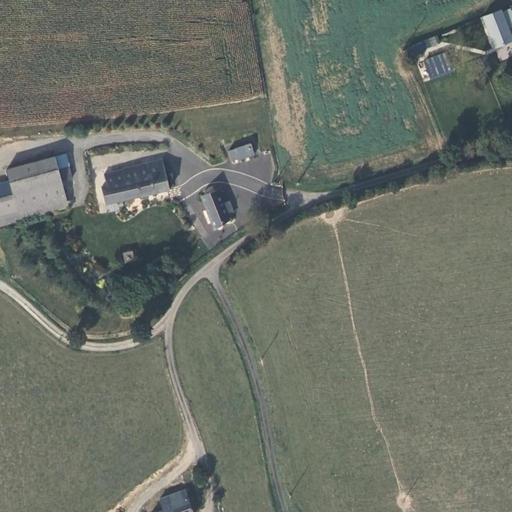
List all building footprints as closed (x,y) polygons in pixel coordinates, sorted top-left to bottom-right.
[(511,8),(503,12),(509,31),(511,30),(511,8)] [(511,40),(511,34),(511,30),(509,31),(503,12),(486,18),(496,45),(511,40)] [(425,46),(438,44),(437,37),(424,39),(425,46)] [(511,44),(496,52),(500,61),(511,55),(511,44)] [(447,53),(424,58),(428,78),(452,73),(447,53)] [(256,157),(251,144),(229,151),(232,164),(256,157)] [(0,220),(66,203),(61,181),(58,169),(55,157),(6,169),(13,194),(0,196),(0,220)] [(167,189),(161,159),(119,168),(119,169),(121,181),(104,185),(98,186),(102,204),(167,189)] [(67,167),(58,169),(61,181),(71,179),(67,167)] [(102,173),(104,185),(121,181),(119,169),(102,173)] [(203,192),(211,225),(228,218),(220,187),(203,192)] [(132,250),(122,252),(125,262),(135,260),(132,250)] [(191,511),(185,491),(168,496),(171,507),(162,510),(153,511),(191,511)] [(160,500),(162,510),(171,507),(168,496),(160,500)]
